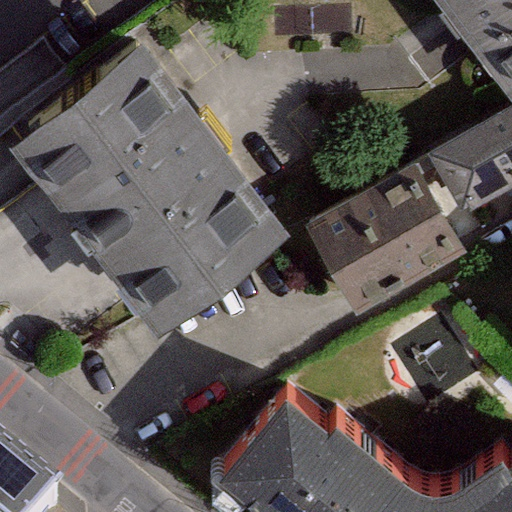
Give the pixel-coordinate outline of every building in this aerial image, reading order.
[(511,0),(459,0),(511,63),(511,0)] [(158,18),(25,113),(164,305),(297,210),(158,18)] [(511,72),(418,131),(452,186),(511,149),(511,72)] [(299,195),(353,282),(465,213),(411,126),(299,195)] [(292,366),(221,447),(255,481),(294,511),(511,511),(511,435),(466,467),(431,467),(292,366)] [(35,511),(0,482),(0,511),(35,511)]
